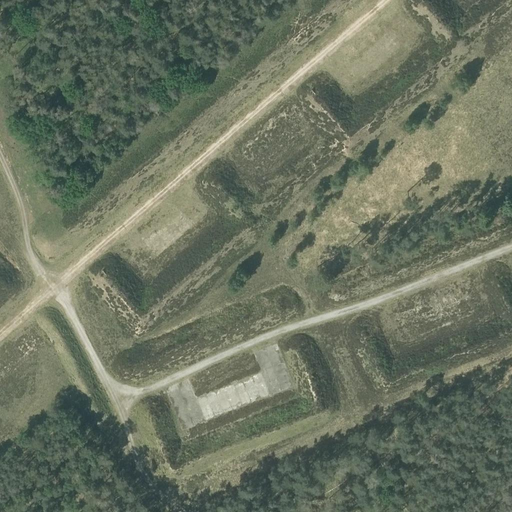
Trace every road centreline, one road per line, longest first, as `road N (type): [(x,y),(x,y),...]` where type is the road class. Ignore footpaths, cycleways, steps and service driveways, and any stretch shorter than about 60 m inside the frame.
road 1 (track): [(0,328),(385,0)]
road 2 (track): [(511,250),(119,400)]
road 3 (track): [(183,511),(138,463),(119,400),(37,270),(0,175)]
